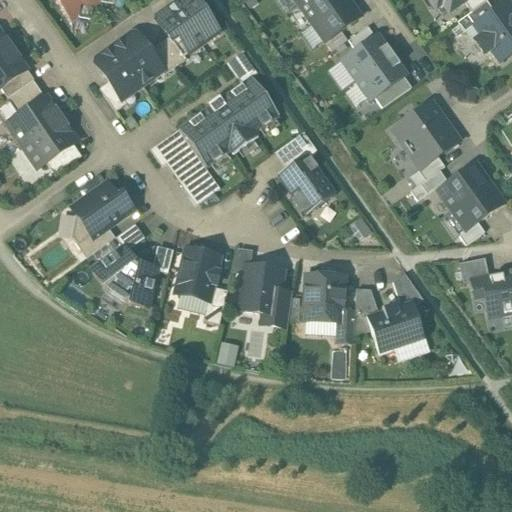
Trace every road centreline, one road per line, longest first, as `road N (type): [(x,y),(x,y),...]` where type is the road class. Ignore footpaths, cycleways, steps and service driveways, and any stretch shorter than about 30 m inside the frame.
road 1 (residential): [(115,143),(168,211),(235,238),(319,256)]
road 2 (residential): [(12,0),(115,143)]
road 3 (residential): [(115,143),(0,231)]
